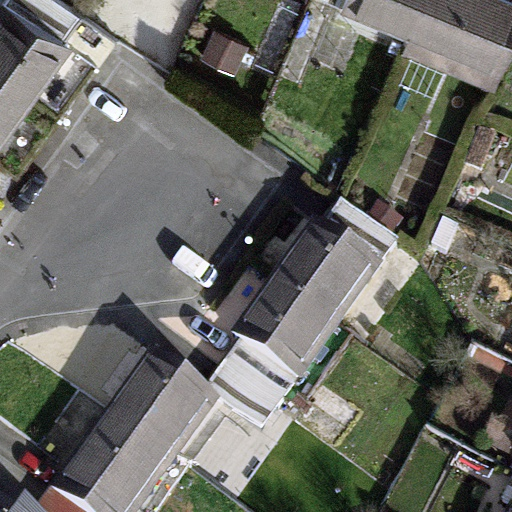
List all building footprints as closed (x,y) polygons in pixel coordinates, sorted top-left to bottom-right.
[(80,12),(63,0),(1,0),(0,2),(0,79),(25,97),(67,39),(63,36),(80,12)] [(337,0),(341,2),(408,29),(419,0),(337,0)] [(511,0),(419,0),(408,29),(501,66),(511,39),(511,0)] [(408,29),(341,2),(333,22),(400,49),(408,29)] [(408,29),(400,49),(492,87),(501,66),(408,29)] [(0,131),(25,97),(0,79),(0,131)] [(318,223),(276,281),(337,325),(396,244),(339,202),(322,226),(318,223)] [(238,342),(221,365),(278,407),(337,325),(276,281),(234,338),(238,342)] [(155,354),(113,411),(174,456),(216,398),(261,430),(278,407),(221,365),(204,389),(155,354)] [(113,411),(53,493),(58,496),(80,511),(132,511),(174,456),(113,411)] [(511,435),(490,425),(482,442),(511,457),(511,435)] [(511,511),(511,479),(502,500),(511,505),(511,510),(510,511),(511,511)] [(80,511),(58,496),(45,511),(29,511),(0,490),(0,511),(80,511)]
